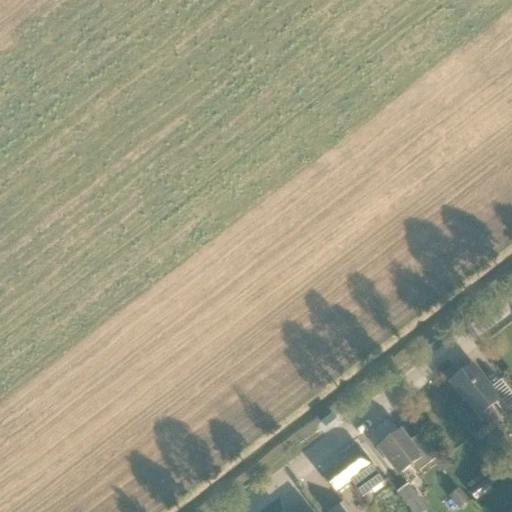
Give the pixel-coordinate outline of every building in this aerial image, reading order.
[(449,383),(464,402),(452,411),(473,438),(485,429),(477,419),(500,400),(473,365),(449,383)] [(511,405),(502,414),(511,426),(511,405)] [(378,447),(399,475),(413,465),(418,472),(436,459),(418,436),(408,443),(399,431),(378,447)] [(383,480),(376,471),(356,444),(335,459),(339,464),(323,476),(336,492),(350,482),(361,497),(383,480)] [(492,485),(510,472),(505,464),(486,477),(492,485)] [(484,480),(469,491),(476,501),(491,489),(484,480)] [(424,511),(427,510),(407,483),(396,492),(410,511),(424,511)] [(469,501),(459,488),(448,496),(458,510),(469,501)]
